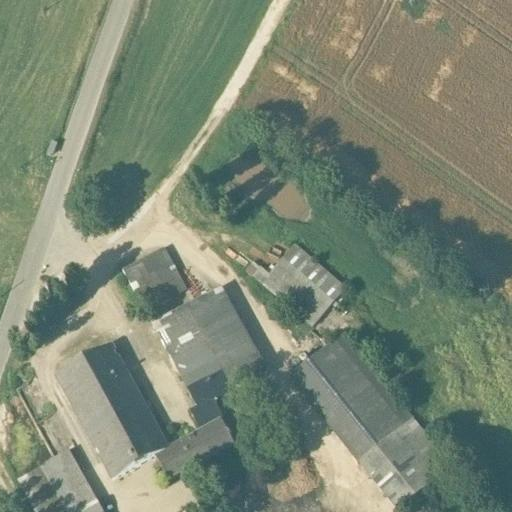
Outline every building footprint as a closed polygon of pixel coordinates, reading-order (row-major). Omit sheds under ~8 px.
[(296,248),(276,272),(326,314),(347,292),(296,248)] [(188,292),(165,250),(146,260),(169,302),(188,292)] [(169,302),(146,260),(123,273),(146,315),(169,302)] [(326,314),(276,272),(271,277),(261,268),(254,276),(314,327),(326,314)] [(269,375),(223,291),(187,310),(233,395),(269,375)] [(187,310),(154,329),(198,410),(211,403),(212,405),(233,395),(187,310)] [(413,422),(345,337),(291,379),(359,464),(413,422)] [(168,451),(110,349),(56,379),(116,484),(155,462),(154,459),(168,451)] [(198,410),(190,415),(201,433),(176,446),(191,473),(237,447),(212,405),(211,403),(198,410)] [(413,422),(359,464),(397,511),(399,511),(453,469),(413,422)] [(168,451),(154,459),(155,462),(169,486),(191,473),(176,446),(168,451)] [(102,511),(70,453),(42,468),(65,511),(102,511)] [(65,511),(42,468),(18,482),(33,511),(65,511)]
